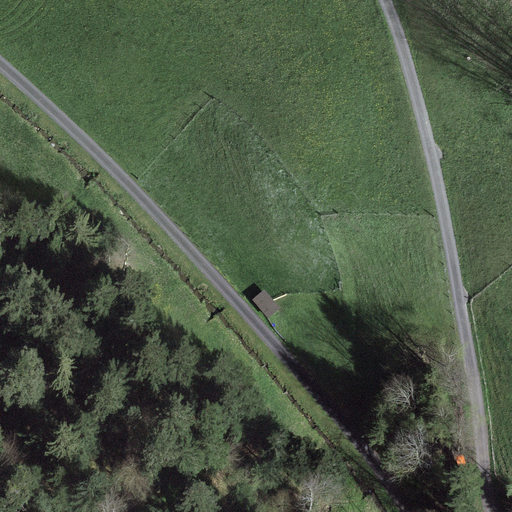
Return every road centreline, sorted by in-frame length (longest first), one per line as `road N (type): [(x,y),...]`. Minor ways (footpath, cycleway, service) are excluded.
road 1 (track): [(0,59),(216,280),(402,511)]
road 2 (track): [(493,511),(433,168),(387,0)]
road 3 (track): [(411,0),(511,82)]
